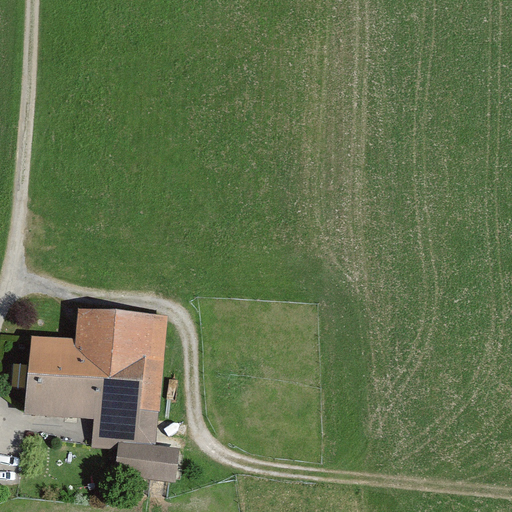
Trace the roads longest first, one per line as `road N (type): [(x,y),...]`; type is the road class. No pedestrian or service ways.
road 1 (track): [(7,282),(173,308),(188,348),(188,412),(200,443),(225,466),(511,503)]
road 2 (track): [(7,282),(28,136),(32,0)]
